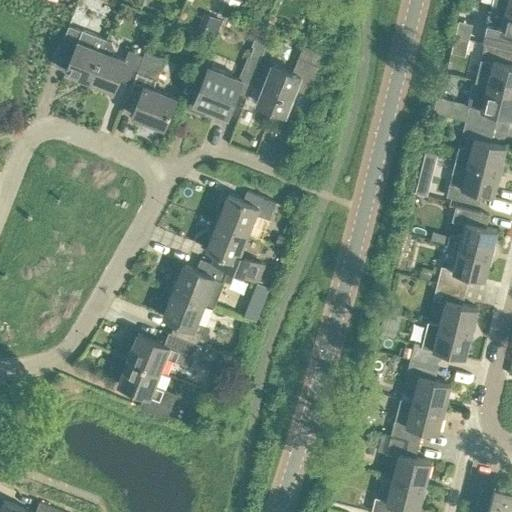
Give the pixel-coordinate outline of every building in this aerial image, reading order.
[(228,0),(224,12),(235,16),(241,0),(228,0)] [(485,41),(511,48),(511,6),(492,2),(482,41),(485,41)] [(66,70),(90,79),(106,38),(82,28),(81,29),(69,24),(57,53),(70,58),(66,70)] [(106,38),(90,79),(114,89),(118,78),(131,83),(143,54),(129,48),(125,58),(111,53),(114,46),(112,40),(106,38)] [(511,89),(511,63),(510,62),(511,52),(511,48),(485,41),(481,58),(475,80),(487,83),(511,89)] [(303,44),(292,70),(273,63),(257,102),(285,113),(295,88),(308,93),(324,52),(303,44)] [(153,87),(165,57),(145,49),(133,80),(144,84),(132,113),(164,126),(176,96),(153,87)] [(186,107),(188,108),(189,105),(204,112),(206,107),(227,116),(238,90),(247,94),(261,60),(248,54),(239,76),(209,64),(198,92),(195,91),(196,88),(194,87),(186,107)] [(511,115),(511,89),(487,83),(475,80),(469,103),(465,119),(494,126),(497,112),(511,115)] [(458,145),(455,158),(499,169),(506,144),(490,140),(494,126),(465,119),(462,134),(466,135),(463,146),(458,145)] [(499,169),(455,158),(452,172),(456,173),(454,183),(450,182),(446,195),(478,203),(481,191),(493,194),(499,169)] [(421,171),(416,189),(428,192),(432,174),(421,171)] [(227,192),(216,220),(248,232),(256,212),(269,217),(276,200),(247,189),(243,199),(227,192)] [(449,234),(447,242),(491,253),(497,228),(486,225),(489,213),(456,205),(453,219),(465,222),(462,232),(449,234)] [(211,261),(227,267),(259,279),(265,262),(240,253),(248,232),(216,220),(206,247),(215,251),(211,261)] [(280,234),(276,243),(284,246),(288,237),(280,234)] [(441,264),(437,281),(466,288),(469,274),(485,278),(491,253),(447,242),(446,242),(459,245),(453,267),(441,264)] [(184,263),(173,289),(205,301),(213,281),(221,284),(227,267),(211,261),(200,256),(196,268),(184,263)] [(257,281),(252,293),(264,298),(269,286),(257,281)] [(445,300),(439,322),(471,331),(478,306),(462,302),(466,288),(437,281),(433,297),(445,300)] [(175,320),(171,331),(197,341),(198,342),(205,325),(197,322),(205,301),(173,289),(163,315),(175,320)] [(383,308),(381,329),(393,330),(395,309),(383,308)] [(439,322),(428,320),(422,342),(414,340),(410,357),(438,364),(442,350),(465,356),(471,331),(439,322)] [(138,332),(128,357),(160,370),(166,356),(187,364),(197,341),(171,331),(169,330),(164,342),(138,332)] [(160,370),(128,357),(118,382),(144,392),(139,405),(167,415),(176,392),(154,384),(160,370)] [(418,376),(412,398),(444,406),(450,382),(435,378),(438,364),(410,357),(406,373),(418,376)] [(400,396),(391,434),(419,441),(422,427),(438,431),(444,406),(412,398),(412,399),(400,396)] [(425,484),(431,459),(415,455),(419,441),(391,434),(386,451),(398,454),(393,476),(425,484)] [(425,484),(393,476),(387,499),(375,496),(372,510),(380,511),(401,511),(403,505),(418,509),(425,484)] [(511,511),(511,486),(494,482),(486,511),(511,511)] [(2,499),(0,503),(0,511),(60,511),(61,509),(37,500),(33,511),(2,499)]
